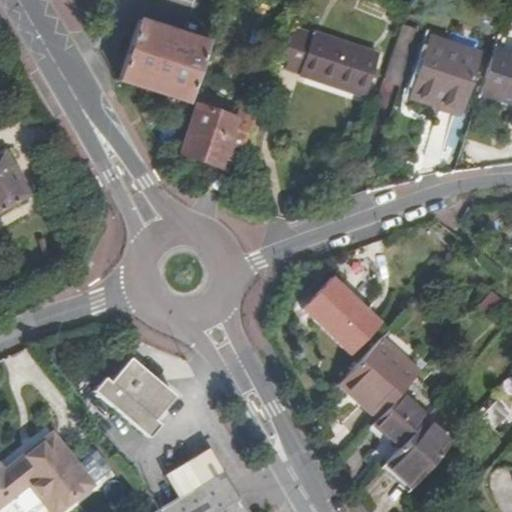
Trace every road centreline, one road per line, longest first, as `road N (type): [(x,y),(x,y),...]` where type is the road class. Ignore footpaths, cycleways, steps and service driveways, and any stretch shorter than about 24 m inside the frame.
road 1 (residential): [(227,271),(409,200),(511,185)]
road 2 (tertiary): [(326,511),(218,299)]
road 3 (tertiary): [(179,316),(305,511)]
road 4 (tertiary): [(190,229),(78,100)]
road 5 (tertiary): [(78,100),(144,254)]
road 6 (residential): [(0,339),(144,292)]
